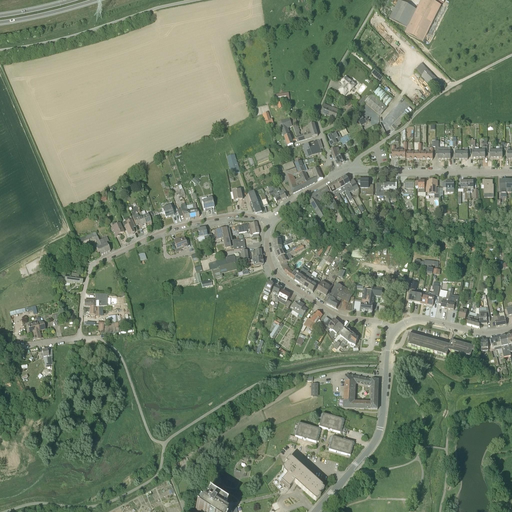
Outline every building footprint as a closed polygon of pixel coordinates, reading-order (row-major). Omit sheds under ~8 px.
[(406,34),(424,43),(441,6),(428,0),(421,0),(417,10),(399,1),(389,21),(408,30),(406,34)] [(433,88),(439,82),(422,65),(420,68),(421,69),(417,72),(433,88)] [(344,96),(348,91),(350,92),(356,85),(353,83),(349,80),(349,81),(346,78),(341,84),(342,84),(343,84),(342,86),(343,87),(339,91),(344,96)] [(386,107),(393,99),(380,88),(373,96),(386,107)] [(275,94),(276,102),(291,100),(290,93),(275,94)] [(387,108),(371,95),(365,103),(380,116),(387,108)] [(339,111),(331,107),(329,111),(323,108),(321,114),(326,116),(326,114),(336,118),(339,111)] [(342,126),(355,111),(351,107),(337,122),(342,126)] [(270,119),(268,113),(262,115),(265,120),(267,126),(273,123),(272,118),(270,119)] [(290,120),(293,128),(296,139),(298,143),(318,137),(314,124),(313,120),(308,122),(310,133),(300,136),(299,133),(300,132),(297,125),(295,118),(293,119),(292,114),(289,115),(290,120)] [(364,120),(361,116),(356,119),(358,123),(359,123),(361,127),(366,124),(367,124),(372,121),(369,116),(364,120)] [(293,128),(290,120),(279,124),(285,141),(284,142),(287,151),(294,148),(293,145),(294,145),(288,130),(293,128)] [(341,137),(339,133),(333,136),(333,135),(328,137),(331,143),(329,144),(331,147),(337,144),(335,140),(341,137)] [(345,144),(348,143),(350,142),(347,136),(340,140),(343,146),(345,144)] [(352,147),(358,144),(362,142),(360,138),(350,143),(352,147)] [(319,155),(317,151),(323,149),(320,141),(314,143),(315,147),(310,149),(308,145),(303,146),(307,159),(319,155)] [(413,153),(409,153),(409,149),(407,149),(407,147),(404,147),(404,151),(405,151),(406,151),(406,153),(406,160),(413,160),(413,153)] [(334,161),(338,160),(338,159),(341,157),(338,148),(331,151),(334,161)] [(257,163),(272,157),(269,150),(254,156),(257,163)] [(338,160),(334,161),(337,167),(338,167),(347,162),(348,161),(344,155),(341,157),(338,159),(338,160)] [(233,164),(231,156),(227,157),(229,165),(228,165),(231,175),(240,173),(241,175),(242,174),(241,172),(241,171),(240,171),(237,162),(233,164)] [(303,166),(306,165),(309,164),(308,161),(304,162),(304,161),(302,162),(296,164),(295,164),(298,173),(298,175),(299,175),(301,174),(305,173),(303,166)] [(323,179),(323,178),(318,169),(312,171),(312,170),(308,172),(305,173),(301,174),(302,177),(295,181),(294,178),(293,175),(297,173),(294,164),(293,162),(283,166),(286,178),(282,179),(285,184),(289,182),(293,194),(293,195),(323,179)] [(341,179),(348,191),(352,189),(353,191),(358,188),(353,180),(349,183),(346,177),(341,179)] [(337,182),(343,193),(343,192),(343,193),(346,192),(345,194),(349,202),(353,200),(348,191),(341,179),(337,182)] [(368,186),(368,180),(358,180),(358,184),(361,184),(361,189),(367,189),(367,191),(373,191),(373,185),(370,185),(370,186),(368,186)] [(333,185),(338,195),(343,193),(337,182),(333,185)] [(415,187),(418,187),(418,193),(424,193),(424,182),(418,182),(415,182),(415,187)] [(436,189),(436,187),(437,187),(437,182),(429,182),(429,184),(426,184),(426,193),(434,193),(434,198),(439,198),(439,189),(436,189)] [(446,193),(454,193),(454,182),(446,182),(446,183),(443,183),(443,189),(446,189),(446,193)] [(490,186),(490,182),(483,182),(483,186),(484,186),(484,194),(493,194),(493,186),(490,186)] [(414,194),(414,183),(403,183),(403,186),(402,187),(400,187),(400,186),(400,187),(400,195),(400,197),(403,197),(405,199),(411,199),(415,196),(414,194)] [(384,198),(384,184),(384,185),(377,185),(377,197),(373,197),(374,212),(376,212),(376,204),(377,204),(377,198),(384,198)] [(397,184),(384,184),(384,198),(388,198),(388,191),(397,192),(397,184)] [(338,195),(333,185),(328,188),(334,199),(337,198),(339,202),(341,201),(338,195)] [(282,201),(276,191),(274,186),(271,187),(269,189),(268,189),(270,192),(271,192),(273,196),(275,200),(277,204),(282,201)] [(327,188),(308,199),(320,220),(328,215),(326,212),(337,206),(327,188)] [(276,191),(282,201),(290,197),(287,193),(285,195),(282,191),(280,192),(279,189),(276,191)] [(235,201),(243,200),(241,191),(233,192),(235,201)] [(253,213),(256,211),(256,213),(261,212),(260,208),(269,205),(265,195),(256,198),(254,191),(248,193),(251,202),(250,205),(253,213)] [(204,211),(213,209),(212,199),(207,200),(207,201),(202,202),(204,211)] [(190,219),(187,210),(184,204),(182,205),(183,210),(181,211),(185,221),(190,219)] [(193,208),(187,210),(190,219),(199,218),(197,211),(196,211),(195,204),(192,205),(193,208)] [(165,219),(174,216),(170,206),(162,209),(165,219)] [(379,214),(382,219),(382,220),(385,218),(383,214),(387,212),(387,213),(388,213),(388,212),(386,209),(379,214)] [(146,216),(143,217),(145,225),(149,224),(149,225),(152,224),(150,220),(153,219),(151,213),(145,215),(146,216)] [(361,226),(370,221),(366,213),(357,218),(361,226)] [(145,225),(143,217),(139,218),(139,217),(138,214),(132,216),(136,226),(139,225),(140,228),(143,227),(142,226),(145,225)] [(382,219),(379,214),(375,216),(376,218),(372,221),(374,225),(382,219)] [(99,224),(104,220),(100,216),(95,220),(99,224)] [(129,236),(134,233),(132,229),(135,227),(132,220),(126,222),(127,226),(128,228),(126,229),(129,236)] [(235,230),(238,230),(239,234),(246,233),(246,230),(249,230),(250,236),(253,236),(258,235),(259,235),(256,223),(250,224),(250,225),(246,225),(238,226),(234,227),(235,230)] [(115,239),(120,236),(120,235),(124,233),(120,225),(113,228),(111,230),(115,239)] [(390,233),(390,232),(386,227),(382,230),(385,234),(382,236),(383,238),(390,233)] [(229,242),(229,241),(232,241),(229,229),(227,229),(227,228),(220,230),(214,231),(215,236),(212,236),(213,241),(214,241),(215,244),(220,243),(219,240),(223,239),(225,250),(230,249),(230,248),(233,248),(233,242),(229,242)] [(205,229),(203,229),(197,230),(198,233),(199,238),(198,239),(199,243),(204,242),(205,243),(213,242),(213,241),(212,236),(207,237),(205,229)] [(105,254),(99,241),(95,233),(79,240),(81,242),(83,241),(84,241),(94,237),(99,248),(97,249),(101,257),(105,254)] [(344,241),(338,233),(329,239),(335,247),(344,241)] [(413,237),(411,237),(410,241),(403,240),(402,246),(412,246),(412,241),(413,237)] [(99,241),(105,254),(110,252),(107,244),(109,243),(107,238),(99,241)] [(187,248),(184,238),(178,240),(174,241),(177,250),(175,250),(176,253),(181,252),(181,250),(184,249),(187,248)] [(275,252),(282,248),(287,246),(290,245),(294,243),(291,238),(286,241),(286,243),(285,243),(282,241),(274,242),(274,249),(275,252)] [(233,241),(233,242),(233,248),(234,251),(245,249),(244,239),(233,241)] [(347,254),(350,248),(351,245),(346,243),(342,254),(346,256),(347,254)] [(286,263),(288,262),(287,261),(289,260),(288,258),(305,250),(303,247),(294,252),(277,260),(282,268),(287,265),(287,264),(286,263)] [(277,260),(294,252),(292,248),(287,251),(286,249),(283,250),(282,248),(275,252),(275,254),(277,260)] [(252,251),(254,260),(262,259),(260,250),(252,251)] [(236,263),(248,261),(247,251),(240,252),(241,254),(238,255),(238,257),(234,258),(233,257),(225,259),(226,260),(216,263),(217,269),(236,264),(236,263)] [(249,261),(248,261),(236,263),(236,264),(217,269),(211,271),(214,280),(223,278),(222,275),(236,271),(234,265),(240,265),(249,264),(252,263),(252,261),(249,261)] [(287,265),(282,268),(284,271),(285,272),(284,272),(287,274),(286,275),(294,280),(299,273),(296,270),(293,273),(290,271),(291,270),(288,268),(288,267),(287,265)] [(196,274),(202,272),(200,266),(194,268),(196,274)] [(300,284),(308,273),(310,270),(304,266),(299,273),(300,274),(295,281),(300,284)] [(342,279),(346,272),(340,270),(337,277),(342,279)] [(304,287),(311,277),(311,276),(312,276),(308,273),(300,284),(304,287)] [(78,279),(78,275),(72,274),(72,278),(62,276),(61,283),(72,285),(72,283),(82,285),(83,280),(78,279)] [(394,285),(395,279),(393,279),(393,278),(383,277),(377,276),(377,284),(391,286),(391,285),(394,285)] [(308,290),(315,279),(313,277),(313,278),(311,277),(304,287),(308,290)] [(315,279),(308,290),(313,293),(320,282),(315,279),(316,279),(315,279)] [(269,296),(271,293),(275,285),(269,282),(264,293),(269,296)] [(326,296),(331,288),(323,283),(318,291),(326,296)] [(337,309),(341,300),(337,297),(342,287),(337,284),(331,293),(326,304),(337,309)] [(414,299),(415,299),(416,296),(412,295),(413,291),(416,292),(417,284),(412,284),(409,302),(413,303),(414,299)] [(278,304),(278,299),(278,298),(281,290),(282,289),(276,286),(273,294),(275,296),(275,304),(274,307),(277,308),(278,304)] [(337,297),(341,300),(349,303),(354,292),(342,287),(337,297)] [(431,299),(428,298),(427,306),(433,307),(435,297),(438,297),(439,288),(433,287),(432,291),(433,291),(433,294),(432,294),(431,299)] [(374,302),(374,296),(381,297),(382,290),(370,288),(370,291),(363,291),(361,311),(373,313),(374,302)] [(283,291),(278,299),(287,304),(285,307),(288,309),(291,303),(287,301),(290,296),(283,291)] [(448,303),(449,300),(450,293),(447,292),(447,295),(444,295),(440,294),(439,297),(443,298),(441,308),(447,309),(448,303)] [(421,304),(422,297),(416,296),(415,299),(414,299),(413,303),(421,304)] [(84,307),(91,307),(96,308),(99,308),(99,302),(99,297),(95,297),(95,302),(84,301),(84,307)] [(305,306),(299,302),(297,304),(294,302),(291,308),(294,309),(291,313),(297,317),(299,315),(303,317),(308,310),(304,307),(305,306)] [(96,308),(91,307),(90,315),(103,316),(103,313),(103,308),(99,308),(96,308)] [(465,320),(467,312),(460,311),(459,318),(465,320)] [(315,325),(322,315),(317,312),(311,320),(306,318),(302,321),(303,322),(300,331),(303,332),(306,327),(313,331),(316,325),(315,325)] [(479,325),(479,315),(470,313),(469,315),(467,326),(479,329),(479,325)] [(479,315),(479,325),(487,324),(487,322),(490,322),(490,315),(479,315)] [(112,327),(118,326),(118,323),(119,323),(118,321),(118,317),(118,316),(107,317),(107,318),(106,319),(106,322),(107,325),(107,326),(111,326),(112,327)] [(500,318),(499,316),(494,317),(495,323),(496,327),(506,325),(505,318),(505,317),(500,318)] [(327,327),(331,322),(326,318),(322,323),(327,327)] [(332,331),(339,323),(334,320),(326,330),(328,332),(330,329),(332,331)] [(280,323),(277,321),(276,322),(276,321),(274,323),(277,325),(276,327),(270,337),(274,339),(283,326),(281,324),(280,326),(279,326),(280,324),(279,324),(280,323)] [(29,330),(30,333),(33,332),(35,341),(36,340),(41,339),(39,331),(45,330),(43,323),(28,326),(29,329),(28,329),(29,330)] [(336,334),(337,335),(343,327),(339,323),(332,331),(329,335),(332,339),(336,334)] [(339,346),(350,332),(346,329),(340,336),(342,338),(341,339),(334,347),(335,347),(337,349),(339,346)] [(350,332),(339,346),(341,348),(342,349),(347,343),(348,344),(350,344),(349,346),(353,347),(353,345),(356,346),(359,339),(350,332)] [(476,347),(454,341),(455,339),(455,338),(452,337),(451,340),(451,342),(450,346),(408,335),(407,339),(409,340),(408,346),(447,356),(448,351),(471,357),(472,351),(474,352),(476,347)] [(507,337),(500,339),(502,350),(504,359),(511,357),(510,353),(507,337)] [(502,350),(500,339),(490,341),(492,349),(494,349),(495,351),(502,350)] [(46,369),(50,368),(50,366),(52,366),(52,364),(52,349),(42,351),(46,369)] [(379,381),(376,381),(346,375),(345,382),(344,409),(378,410),(379,381)] [(340,434),(341,430),(342,424),(344,420),(322,415),(319,428),(328,430),(328,431),(329,431),(330,430),(331,431),(340,434)] [(316,443),(317,439),(320,430),(298,424),(295,436),(295,437),(297,438),(304,440),(306,441),(307,440),(307,441),(316,443)] [(332,437),(331,441),(329,450),(350,457),(354,443),(345,441),(345,440),(343,440),(342,441),(341,441),(341,440),(332,437)] [(321,489),(322,488),(289,459),(285,464),(286,465),(281,471),(284,473),(283,473),(286,476),(281,483),(281,482),(280,482),(289,490),(289,489),(294,483),(316,502),(320,497),(319,496),(323,491),(321,489)] [(303,465),(300,468),(308,474),(310,471),(303,465)] [(207,490),(204,488),(199,495),(224,511),(229,503),(228,503),(229,501),(227,499),(231,493),(212,481),(207,490)]
